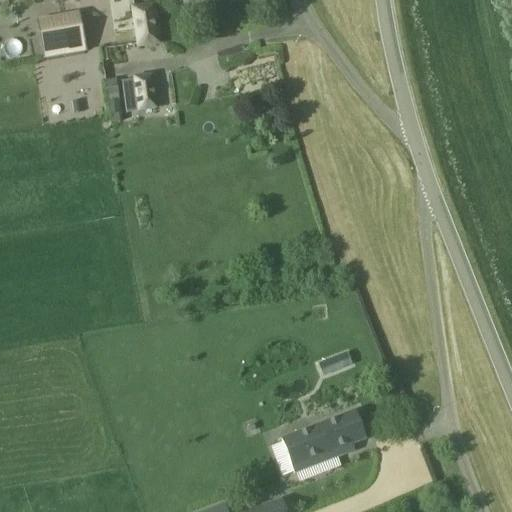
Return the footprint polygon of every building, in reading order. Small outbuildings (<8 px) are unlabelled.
[(134,10),(140,46),(158,43),(152,7),(134,10)] [(39,29),(45,58),(45,59),(85,51),(80,21),(39,29)] [(151,78),(137,80),(141,110),(155,108),(151,78)] [(122,80),(110,80),(112,118),(124,117),(122,80)] [(318,362),(325,378),(353,367),(346,350),(318,362)] [(366,440),(355,412),(281,441),(294,475),(339,458),(337,452),(366,440)] [(341,511),(348,509),(336,481),(292,500),(296,511),(341,511)] [(254,511),(226,511),(224,506),(209,511),(286,511),(282,501),(254,511)]
